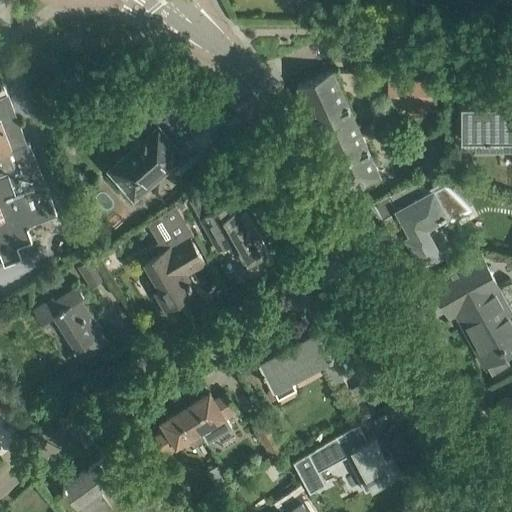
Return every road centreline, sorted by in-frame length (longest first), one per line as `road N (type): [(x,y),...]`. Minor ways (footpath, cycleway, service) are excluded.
road 1 (residential): [(0,491),(117,400),(349,258)]
road 2 (unclassified): [(477,497),(349,258)]
road 3 (residential): [(253,81),(337,48),(511,48)]
road 4 (unclassified): [(349,258),(253,81)]
road 5 (unknown): [(0,265),(28,250),(38,225),(0,110)]
